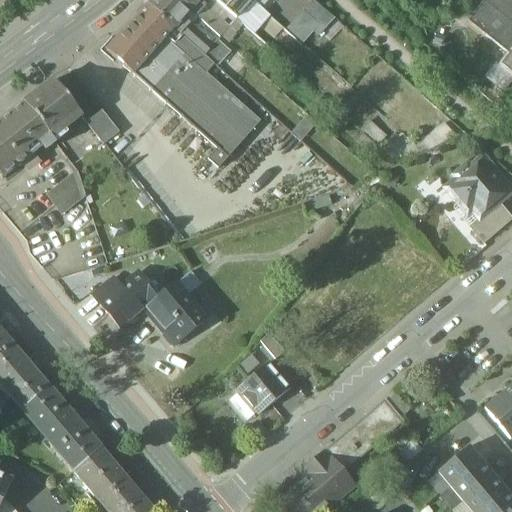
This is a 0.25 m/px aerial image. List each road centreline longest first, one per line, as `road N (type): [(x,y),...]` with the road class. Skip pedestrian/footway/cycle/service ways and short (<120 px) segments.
road 1 (residential): [(511,259),(215,511)]
road 2 (tertiary): [(207,511),(0,267)]
